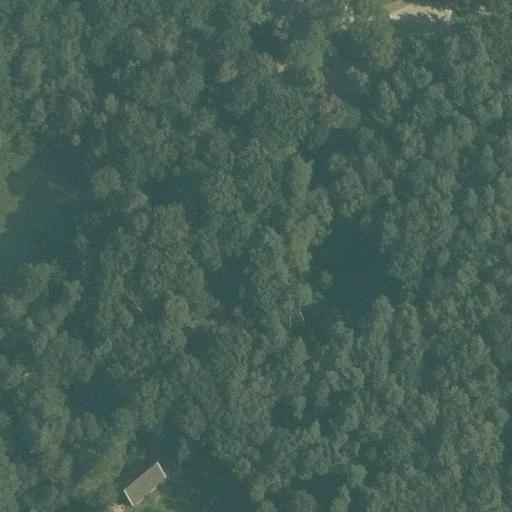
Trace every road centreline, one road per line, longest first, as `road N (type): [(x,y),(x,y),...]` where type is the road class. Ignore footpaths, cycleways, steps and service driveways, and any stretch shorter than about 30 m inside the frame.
road 1 (track): [(0,432),(188,273),(330,111)]
road 2 (tertiary): [(399,27),(241,0)]
